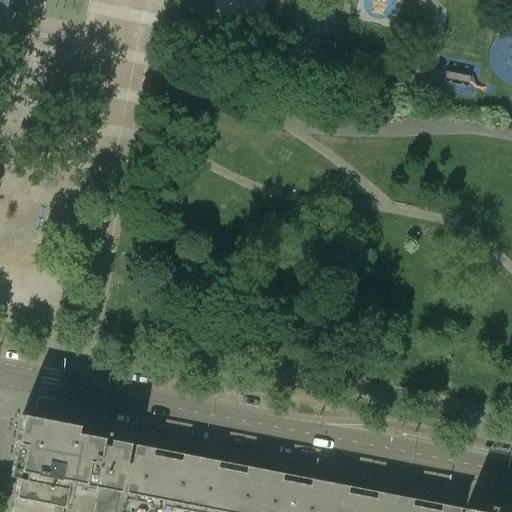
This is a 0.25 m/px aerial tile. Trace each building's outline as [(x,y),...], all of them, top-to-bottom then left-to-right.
[(118,492),(127,443),(107,439),(107,440),(106,446),(99,445),(101,438),(45,427),(43,441),(30,438),(24,470),(23,473),(22,480),(16,479),(16,478),(10,505),(45,511),(59,511),(66,481),(89,485),(89,486),(98,488),(118,492)] [(189,506),(199,457),(180,454),(179,460),(151,455),(152,449),(153,449),(153,448),(131,444),(130,445),(133,445),(123,493),(189,506)] [(220,511),(254,511),(263,470),(244,466),(244,467),(243,473),(215,467),(216,461),(217,462),(217,461),(199,457),(189,506),(220,511)] [(322,511),(328,482),(309,479),(308,479),(309,479),(308,485),(280,480),(281,474),(281,473),(263,470),(254,511),(322,511)] [(389,511),(392,495),(374,491),(374,492),(373,498),(364,496),(345,492),(346,487),(347,487),(347,486),(328,482),(322,511),(389,511)] [(113,511),(118,492),(98,488),(92,511),(113,511)] [(457,511),(458,508),(460,509),(460,508),(438,504),(438,505),(439,505),(438,510),(409,505),(411,499),(392,495),(389,511),(457,511)]
